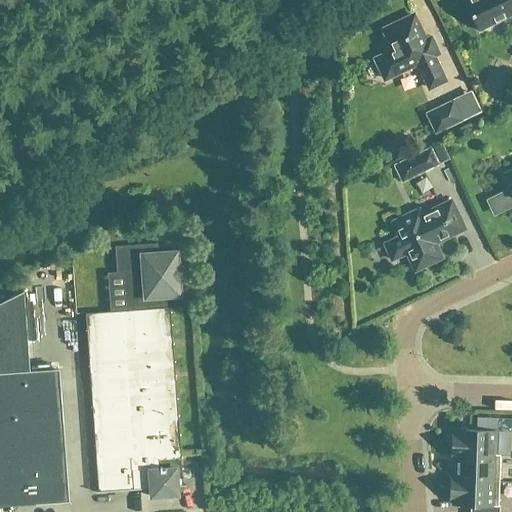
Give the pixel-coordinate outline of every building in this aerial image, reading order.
[(511,0),(463,0),(479,31),(511,15),(511,0)] [(429,89),(445,81),(433,57),(438,54),(430,38),(425,41),(413,16),(396,24),(398,28),(385,34),(393,51),(375,60),(385,80),(417,64),(429,89)] [(443,129),(461,120),(452,102),(434,111),(443,129)] [(407,130),(393,137),(399,150),(414,143),(407,130)] [(422,173),(438,165),(431,149),(414,157),(422,173)] [(511,171),(503,176),(510,190),(506,192),(511,204),(511,171)] [(415,271),(442,258),(435,244),(465,229),(451,201),(421,215),(419,210),(392,223),(399,238),(384,245),(392,261),(407,254),(415,271)] [(170,310),(166,310),(165,299),(180,298),(178,281),(180,281),(180,280),(176,280),(176,272),(179,272),(179,270),(178,270),(177,254),(158,255),(157,245),(114,248),(116,276),(126,276),(128,312),(85,316),(98,491),(96,492),(96,493),(150,489),(151,497),(178,495),(177,487),(185,486),(185,485),(183,485),(170,310)] [(23,291),(0,302),(0,505),(68,501),(58,368),(29,371),(23,291)] [(451,454),(495,455),(496,431),(456,430),(455,436),(452,436),(451,454)] [(500,456),(495,455),(451,454),(451,455),(455,455),(454,480),(499,482),(500,456)] [(453,499),(453,506),(474,506),(474,511),(497,511),(499,482),(454,480),(450,480),(450,499),(453,499)]
